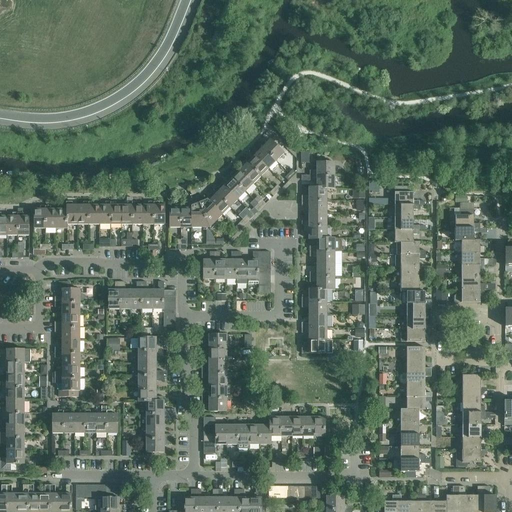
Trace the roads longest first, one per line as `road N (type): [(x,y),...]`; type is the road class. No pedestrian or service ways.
road 1 (residential): [(195,478),(188,266),(41,265)]
road 2 (motorway): [(0,117),(80,117),(126,96),(160,62),(190,0)]
road 3 (residential): [(195,478),(356,479)]
road 4 (residential): [(0,481),(153,477)]
